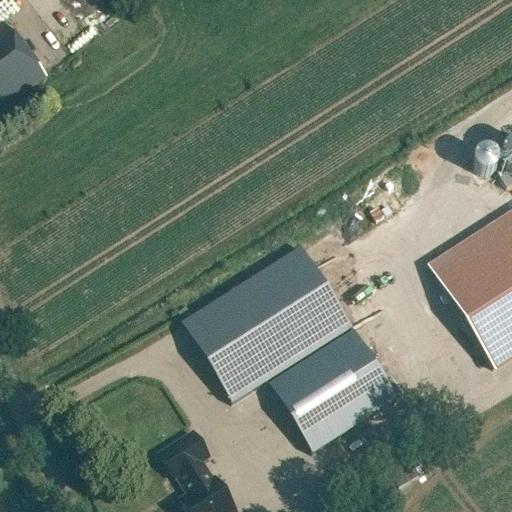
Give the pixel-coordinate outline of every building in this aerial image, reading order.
[(4,25),(0,28),(0,111),(44,78),(4,25)] [(511,145),(510,146),(509,146),(508,147),(507,148),(506,149),(505,149),(504,150),(504,151),(503,152),(502,153),(502,154),(501,155),(501,157),(500,158),(500,159),(500,160),(500,161),(500,163),(500,164),(500,165),(500,166),(500,167),(501,168),(501,170),(502,171),(502,172),(503,173),(504,174),(504,175),(505,176),(506,176),(507,177),(508,178),(509,178),(510,179),(511,179),(511,145)] [(396,211),(383,189),(358,203),(372,225),(396,211)] [(511,214),(425,270),(494,376),(511,364),(511,214)] [(351,333),(299,251),(179,327),(231,409),(351,333)] [(396,404),(353,336),(269,390),(312,457),(396,404)] [(207,461),(192,437),(158,458),(173,482),(176,480),(187,499),(178,505),(182,511),(232,511),(214,482),(211,484),(199,465),(207,461)] [(407,459),(386,471),(398,492),(419,480),(407,459)]
